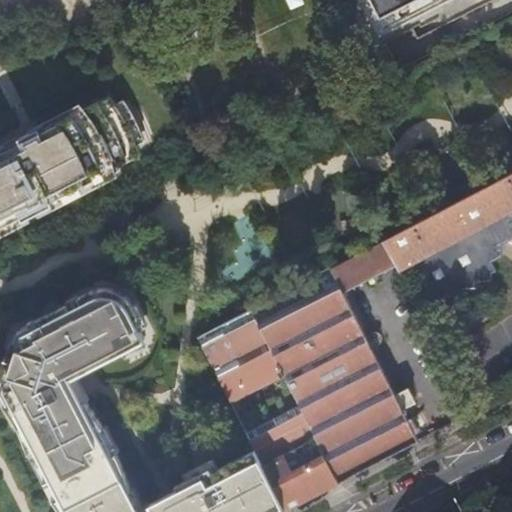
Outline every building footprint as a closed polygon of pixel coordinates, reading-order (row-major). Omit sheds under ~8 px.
[(363,0),(374,20),(383,16),(391,30),(396,27),(448,0),(363,0)] [(0,227),(141,155),(137,141),(131,128),(122,111),(110,95),(42,130),(40,127),(31,131),(0,147),(2,151),(0,151),(0,227)] [(511,173),(385,240),(397,262),(400,268),(415,260),(434,297),(433,298),(434,300),(448,292),(464,290),(464,288),(463,288),(464,285),(479,284),(479,282),(478,282),(477,278),(494,276),(494,275),(491,274),(492,271),(495,268),(494,267),(492,268),(488,261),(501,254),(499,238),(501,237),(511,231),(511,214),(510,211),(511,209),(511,173)] [(511,231),(501,237),(504,242),(511,238),(511,231)] [(397,262),(385,240),(375,245),(252,310),(284,375),(300,405),(339,481),(379,461),(419,440),(406,412),(408,411),(406,407),(404,408),(396,393),(344,291),(397,262)] [(268,511),(283,504),(255,449),(139,509),(129,490),(132,488),(131,486),(124,468),(117,451),(114,453),(101,428),(103,426),(91,407),(86,400),(84,401),(72,377),(123,350),(122,348),(142,337),(143,339),(145,339),(132,313),(137,310),(135,306),(132,300),(125,294),(119,297),(114,288),(105,287),(96,288),(85,292),(78,296),(81,303),(70,308),(68,304),(18,330),(15,340),(19,341),(16,353),(14,352),(9,368),(11,368),(7,380),(3,378),(0,387),(26,438),(30,437),(67,507),(63,509),(64,511),(268,511)] [(284,375),(252,310),(199,337),(229,397),(279,372),(281,376),(284,375)] [(408,387),(396,393),(404,408),(406,407),(416,402),(408,387)] [(300,405),(246,432),(255,449),(283,504),(285,509),(312,495),(339,481),(300,405)]
